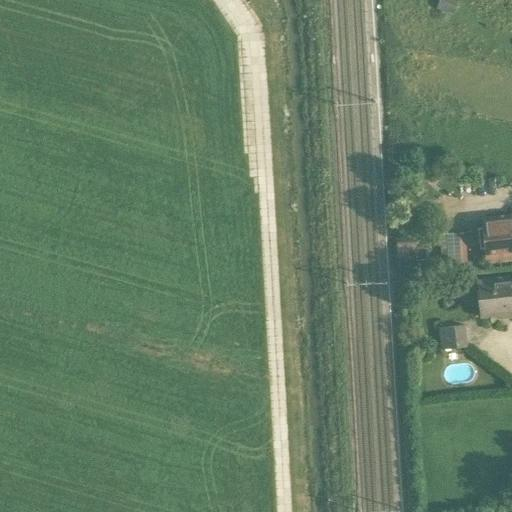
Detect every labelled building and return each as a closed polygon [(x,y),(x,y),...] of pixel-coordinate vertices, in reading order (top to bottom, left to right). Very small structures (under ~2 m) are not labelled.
[(440,0),(439,7),(454,12),(458,0),(440,0)] [(511,216),(481,220),(485,259),(511,256),(511,216)] [(464,233),(427,234),(428,268),(466,267),(464,233)] [(511,318),(511,314),(511,310),(511,309),(511,280),(508,281),(508,278),(475,281),(475,277),(469,278),(467,279),(463,281),(460,285),(459,290),(459,294),(460,298),(462,301),(465,303),(468,304),(471,305),(474,305),(477,305),(479,317),(498,315),(499,319),(511,318)] [(440,349),(468,346),(465,325),(438,328),(440,349)]
